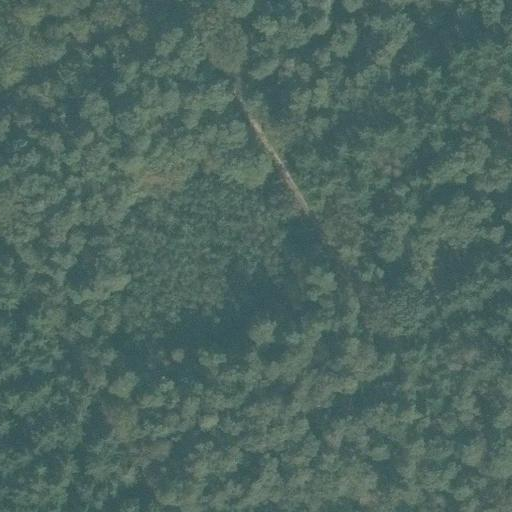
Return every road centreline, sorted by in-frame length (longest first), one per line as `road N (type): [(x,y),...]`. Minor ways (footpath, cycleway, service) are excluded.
road 1 (track): [(219,0),(511,502)]
road 2 (track): [(0,178),(194,511)]
road 3 (track): [(0,85),(133,0)]
